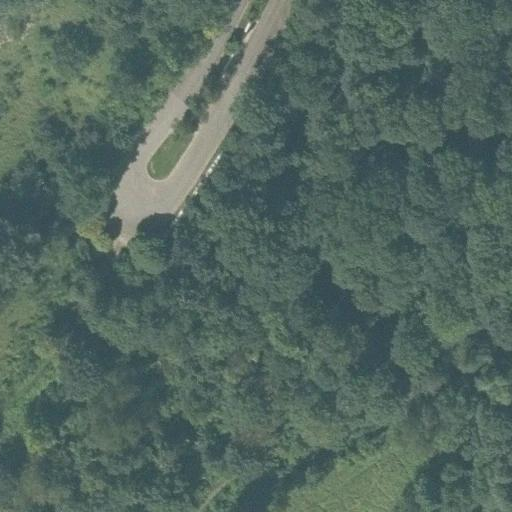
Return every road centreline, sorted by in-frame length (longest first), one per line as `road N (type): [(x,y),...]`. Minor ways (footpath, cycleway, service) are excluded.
road 1 (tertiary): [(289,0),(169,200),(147,212),(128,200),(130,176),(239,0)]
road 2 (track): [(511,334),(390,412),(214,496),(201,511)]
